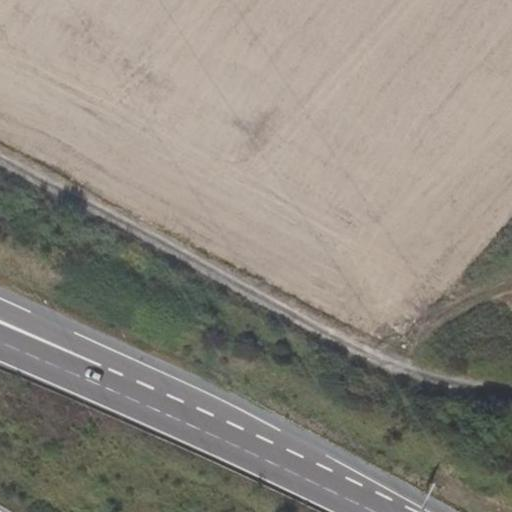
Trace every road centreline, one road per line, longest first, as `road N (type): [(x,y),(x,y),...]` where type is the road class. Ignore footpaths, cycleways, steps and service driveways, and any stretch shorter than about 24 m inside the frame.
road 1 (track): [(0,163),(383,362),(463,391),(511,395)]
road 2 (trunk): [(394,511),(100,371)]
road 3 (trunk): [(100,371),(93,353),(0,309)]
